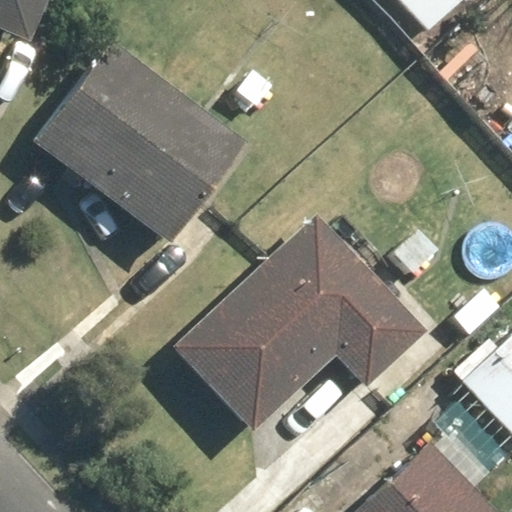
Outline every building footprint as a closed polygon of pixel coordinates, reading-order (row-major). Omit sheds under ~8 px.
[(46,0),(0,0),(0,20),(36,32),(46,0)] [(402,0),(434,32),(467,0),(402,0)] [(116,45),(39,138),(168,244),(245,151),(116,45)] [(367,390),(425,338),(393,303),(395,302),(317,217),(176,346),(253,430),(336,355),(367,390)] [(511,340),(463,388),(511,437),(511,340)] [(491,511),(431,445),(356,511),(491,511)]
